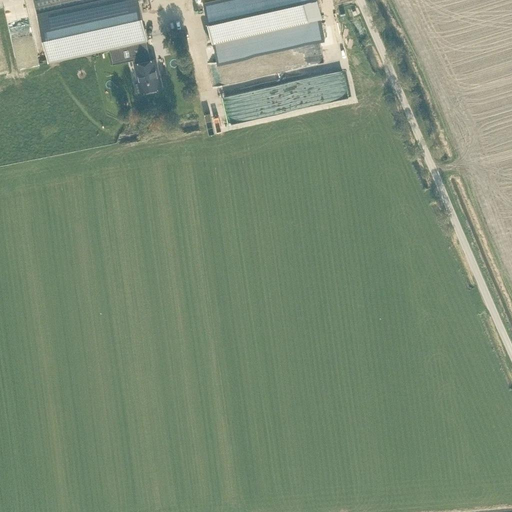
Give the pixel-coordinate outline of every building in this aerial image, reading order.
[(35,0),(41,25),(49,61),(75,56),(90,52),(109,48),(113,63),(111,64),(134,59),(137,76),(140,76),(143,91),(161,87),(158,74),(155,58),(152,59),(150,59),(150,58),(146,40),(147,40),(137,0),(35,0)] [(308,17),(309,17),(304,0),(224,0),(205,4),(213,39),(308,17)] [(308,17),(213,39),(218,63),(325,39),(319,15),(309,17),(308,17)] [(40,64),(31,20),(10,24),(19,69),(40,64)] [(0,72),(10,70),(0,24),(0,72)]
